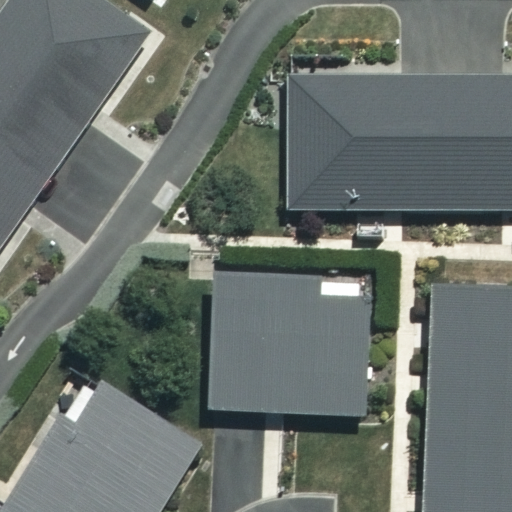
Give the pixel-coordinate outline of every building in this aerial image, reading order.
[(0,243),(142,41),(82,0),(12,0),(0,18),(0,243)] [(511,60),(284,63),(286,189),(317,189),(317,196),(354,196),(353,170),(402,169),(402,181),(442,180),(442,169),(464,169),(464,157),(477,157),(477,169),(511,168),(511,60)] [(366,287),(210,279),(202,413),(359,422),(366,287)] [(511,511),(511,295),(430,290),(415,511),(511,511)] [(68,430),(57,424),(3,511),(154,511),(192,449),(92,389),(68,430)]
